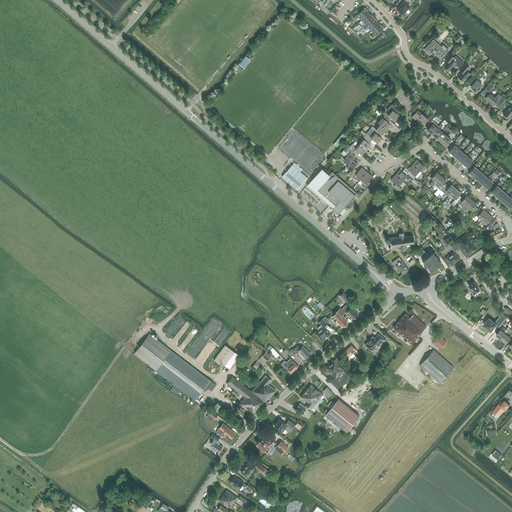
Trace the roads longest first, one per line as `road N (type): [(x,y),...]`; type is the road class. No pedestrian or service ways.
road 1 (tertiary): [(399,295),(57,0)]
road 2 (tertiary): [(190,511),(275,404),(399,295)]
road 3 (residential): [(511,235),(505,219),(424,146)]
road 4 (tertiary): [(511,367),(433,303),(423,285)]
